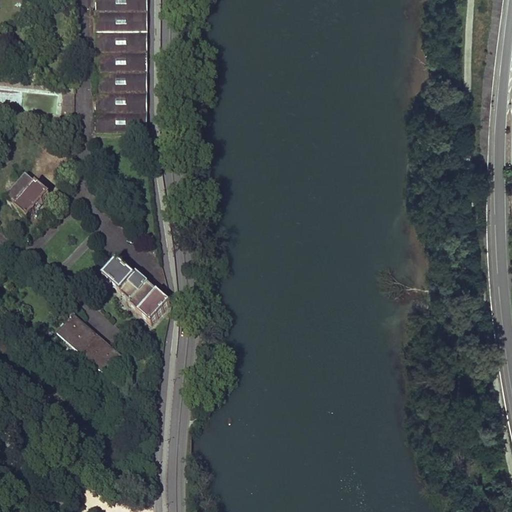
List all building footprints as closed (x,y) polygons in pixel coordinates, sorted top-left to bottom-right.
[(147,136),(147,0),(97,0),(97,136),(147,136)] [(49,197),(25,177),(5,202),(28,222),(49,197)] [(170,307),(138,277),(135,280),(119,264),(105,280),(122,296),(127,290),(137,299),(131,306),(152,326),(170,307)] [(111,355),(119,362),(121,359),(120,358),(83,325),(75,317),(72,319),(80,327),(88,334),(104,348),(111,355)] [(67,344),(80,327),(72,319),(58,335),(67,344)] [(74,350),(88,334),(80,327),(67,344),(74,350)] [(89,363),(104,348),(88,334),(74,350),(89,363)] [(104,348),(89,363),(96,370),(111,355),(104,348)] [(105,378),(119,362),(111,355),(96,370),(105,378)]
